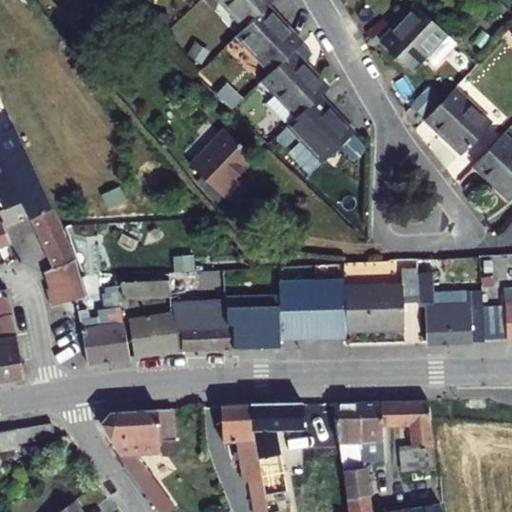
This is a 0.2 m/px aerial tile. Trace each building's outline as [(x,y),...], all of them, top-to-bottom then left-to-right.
[(218,0),(243,25),(263,6),(269,0),(218,0)] [(454,43),(414,5),(380,41),(409,69),(423,54),(434,64),(454,43)] [(298,43),(263,6),(243,25),(233,35),(221,46),(242,68),(247,68),(257,59),(268,71),(298,43)] [(264,103),(285,124),(315,96),(325,87),(300,60),(308,53),(298,43),(268,71),(259,80),(274,94),(264,103)] [(489,123),(452,88),(423,118),(461,153),(489,123)] [(351,133),(315,96),(285,124),(321,161),(351,133)] [(0,219),(3,227),(28,216),(49,207),(13,128),(0,134),(0,219)] [(253,158),(223,129),(187,166),(223,201),(240,184),(234,178),(253,158)] [(511,194),(511,145),(499,133),(472,163),(509,198),(511,194)] [(78,274),(79,274),(49,207),(28,216),(50,268),(43,272),(49,287),(46,288),(50,306),(75,298),(84,295),(78,274)] [(3,227),(0,219),(0,245),(8,243),(3,227)] [(342,274),(342,278),(344,331),(401,329),(400,303),(417,301),(416,272),(416,269),(399,270),(399,283),(349,286),(348,274),(342,274)] [(479,271),(469,271),(470,303),(481,302),(479,277),(479,271)] [(416,272),(417,301),(417,306),(425,306),(426,343),(479,341),(483,339),(481,308),(481,302),(470,303),(431,303),(431,272),(416,272)] [(78,274),(84,295),(99,291),(97,274),(79,274),(78,274)] [(344,331),(342,278),(276,280),(279,338),(344,337),(344,331)] [(167,294),(166,279),(120,282),(122,296),(167,294)] [(166,279),(167,294),(169,313),(173,334),(179,334),(180,349),(231,347),(231,324),(224,324),(223,303),(182,307),(179,279),(166,279)] [(127,357),(114,286),(105,288),(105,292),(101,293),(106,325),(88,328),(84,310),(77,311),(87,363),(127,357)] [(504,307),(481,308),(483,339),(506,337),(506,339),(511,338),(511,288),(503,289),(504,307)] [(0,378),(21,375),(5,289),(0,289),(0,378)] [(231,313),(231,324),(231,347),(271,346),(271,312),(231,313)] [(175,349),(173,334),(169,313),(128,321),(134,356),(175,349)] [(397,399),(398,424),(409,423),(412,448),(400,449),(402,471),(435,468),(430,418),(429,413),(426,398),(397,399)] [(382,425),(398,424),(397,399),(381,400),(382,425)] [(383,459),(382,425),(381,400),(356,401),(361,460),(366,460),(383,459)] [(361,460),(356,401),(335,402),(339,442),(348,441),(351,462),(361,460)] [(252,511),(267,511),(253,434),(250,402),(221,405),(223,441),(238,440),(243,479),(249,479),(252,511)] [(253,434),(267,511),(272,511),(279,511),(277,493),(289,491),(276,427),(301,429),(301,402),(250,402),(253,434)] [(174,439),(172,408),(111,411),(101,422),(119,456),(160,511),(168,511),(175,507),(135,451),(159,451),(159,440),(174,439)] [(53,438),(49,423),(0,432),(0,452),(17,449),(17,445),(53,438)] [(359,511),(371,511),(368,480),(370,479),(367,465),(354,468),(359,511)] [(343,469),(348,511),(359,511),(354,468),(343,469)] [(99,511),(82,511),(75,501),(57,511),(99,511),(100,511),(99,511)] [(440,511),(439,502),(376,511),(440,511)]
